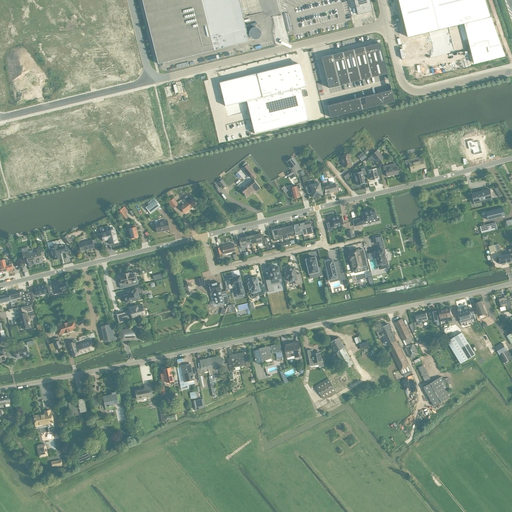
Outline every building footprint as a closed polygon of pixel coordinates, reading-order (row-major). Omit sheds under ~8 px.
[(11,0),(13,7),(0,9),(0,105),(99,80),(79,0),(11,0)] [(141,0),(158,64),(249,41),(248,36),(249,36),(250,36),(250,37),(251,37),(251,38),(252,38),(252,39),(253,39),(254,39),(255,39),(256,39),(257,39),(258,39),(258,38),(259,38),(260,37),(261,36),(261,35),(261,34),(261,33),(261,32),(261,31),(261,30),(260,30),(260,29),(259,28),(258,28),(258,27),(257,27),(256,27),(255,27),(254,27),(253,27),(252,27),(252,28),(251,28),(251,29),(250,29),(250,30),(249,30),(249,31),(249,32),(249,33),(247,34),(238,0),(141,0)] [(369,0),(353,0),(357,14),(372,11),(369,0)] [(399,0),(408,37),(465,24),(471,50),(474,50),(476,55),(473,56),(475,64),(505,56),(500,42),(495,28),(491,14),(486,0),(399,0)] [(379,43),(321,57),(328,88),(387,73),(379,43)] [(289,65),(219,82),(225,106),(246,101),(254,134),(308,120),(300,88),(306,86),(301,68),(300,69),(299,64),(289,66),(289,65)] [(391,90),(327,105),(330,117),(394,102),(391,90)] [(143,146),(151,140),(147,135),(139,140),(143,146)] [(487,135),(483,137),(484,143),(489,142),(490,149),(494,148),(494,149),(501,147),(501,146),(504,145),(502,136),(499,137),(492,138),(492,139),(488,140),(487,135)] [(474,140),(467,141),(470,151),(470,150),(472,149),(472,150),(473,150),(474,155),(483,153),(480,141),(474,142),(474,140)] [(453,149),(449,150),(449,153),(452,153),(453,159),(464,156),(462,147),(463,147),(462,143),(452,145),(453,149)] [(383,157),(377,150),(371,155),(376,162),(383,157)] [(433,151),(430,152),(432,160),(435,159),(436,161),(437,165),(445,162),(443,152),(438,153),(434,154),(433,151)] [(362,152),(357,156),(361,161),(366,157),(362,152)] [(298,154),(293,158),(297,164),(302,160),(298,154)] [(343,167),(352,165),(349,154),(340,156),(343,167)] [(417,169),(418,169),(425,167),(423,160),(409,163),(412,171),(416,170),(416,169),(417,169)] [(248,177),(254,172),(247,164),(242,169),(248,177)] [(396,166),(388,168),(387,165),(383,166),(383,169),(385,169),(386,176),(397,174),(396,166)] [(361,172),(354,173),(356,185),(364,183),(362,175),(366,174),(364,168),(361,169),(361,172)] [(376,168),(368,170),(370,180),(378,178),(376,168)] [(218,182),(223,188),(227,184),(222,178),(218,182)] [(328,178),(331,192),(337,191),(335,183),(333,184),(332,180),(332,178),(328,178)] [(254,194),(260,188),(254,180),(241,190),(247,198),(253,193),(254,194)] [(322,195),(320,187),(319,183),(314,184),(305,186),(307,194),(311,193),(312,197),(322,195)] [(293,198),(300,197),(297,186),(290,188),(293,198)] [(492,199),(490,190),(472,194),(474,203),(492,199)] [(185,213),(195,205),(189,196),(179,204),(180,206),(179,207),(185,213)] [(173,208),(178,204),(173,198),(168,202),(173,208)] [(145,207),(150,214),(160,206),(155,200),(145,207)] [(117,212),(124,220),(128,217),(125,213),(128,211),(124,206),(117,212)] [(503,207),(486,211),(488,220),(505,216),(503,207)] [(361,222),(363,221),(376,218),(374,210),(361,213),(363,218),(361,219),(361,218),(353,220),(354,226),(362,224),(361,222)] [(332,230),(331,227),(343,224),(341,216),(329,218),(330,222),(326,223),(328,231),(332,230)] [(157,232),(169,230),(167,220),(154,223),(157,232)] [(304,222),(299,224),(300,231),(301,231),(301,233),(302,233),(303,232),(303,230),(306,230),(305,228),(307,228),(307,226),(305,226),(304,222)] [(496,222),(480,226),(482,233),(481,233),(482,233),(498,229),(497,229),(496,223),(496,222)] [(303,235),(302,233),(301,233),(301,231),(300,231),(299,224),(293,225),(295,232),(298,231),(299,236),(303,235)] [(138,237),(136,226),(128,228),(130,239),(138,237)] [(101,233),(96,235),(101,241),(103,241),(107,240),(107,239),(108,239),(110,243),(117,241),(114,229),(106,231),(107,232),(101,233)] [(263,245),(265,244),(264,238),(263,235),(260,236),(260,233),(254,235),(256,242),(257,244),(262,243),(263,245)] [(367,254),(369,259),(375,257),(377,265),(381,264),(382,268),(388,267),(387,262),(385,262),(384,259),(385,258),(384,254),(385,254),(380,235),(373,237),(375,243),(377,243),(379,250),(376,251),(374,252),(374,253),(367,254)] [(80,251),(94,248),(92,240),(78,244),(80,251)] [(66,252),(64,244),(59,245),(58,244),(49,246),(53,260),(61,257),(60,253),(66,252)] [(237,247),(234,247),(233,244),(221,246),(223,254),(235,251),(235,253),(238,253),(237,247)] [(489,246),(490,252),(497,251),(495,244),(489,246)] [(33,253),(36,264),(43,262),(41,256),(44,256),(42,247),(36,249),(37,252),(33,253)] [(511,260),(511,261),(511,256),(511,255),(511,248),(509,250),(510,254),(499,257),(500,264),(511,260)] [(348,253),(350,261),(352,269),(353,269),(362,267),(367,265),(363,249),(358,250),(358,249),(349,251),(349,253),(348,253)] [(36,264),(33,253),(29,254),(28,251),(22,253),(24,261),(27,260),(28,266),(36,264)] [(4,257),(7,271),(13,270),(11,261),(8,261),(7,259),(8,259),(7,256),(4,257)] [(315,257),(306,259),(309,274),(318,271),(319,276),(323,275),(321,267),(317,268),(315,257)] [(325,265),(329,280),(337,278),(333,263),(325,265)] [(277,266),(267,269),(270,279),(265,280),(266,286),(280,282),(279,278),(280,278),(277,266)] [(286,269),(287,272),(285,273),(286,277),(288,277),(289,281),(294,280),(295,284),(302,283),(300,273),(296,274),(294,267),(286,269)] [(119,284),(120,288),(138,284),(137,279),(134,280),(132,273),(127,274),(127,273),(119,275),(121,283),(119,284)] [(243,293),(239,276),(233,277),(234,278),(230,279),(230,280),(227,281),(229,289),(235,287),(236,295),(242,293),(243,293)] [(251,289),(252,293),(254,292),(255,296),(265,293),(263,285),(258,286),(258,285),(257,283),(258,283),(258,282),(257,282),(256,277),(251,278),(250,276),(246,278),(247,284),(248,284),(249,289),(251,289)] [(54,292),(54,293),(62,291),(61,290),(66,289),(65,283),(60,284),(59,281),(51,283),(53,289),(48,290),(49,293),(54,292)] [(192,286),(187,282),(183,289),(185,291),(186,289),(187,287),(190,289),(192,286)] [(228,304),(228,301),(227,296),(221,298),(220,292),(219,292),(218,290),(221,290),(220,288),(221,288),(220,284),(219,284),(219,282),(209,284),(211,292),(213,292),(216,303),(223,301),(224,304),(228,304)] [(377,294),(410,288),(409,284),(377,290),(377,294)] [(34,288),(36,295),(46,293),(44,285),(34,288)] [(126,302),(139,299),(136,289),(128,292),(129,294),(124,295),(126,302)] [(24,293),(24,291),(9,294),(10,301),(21,298),(20,297),(22,297),(23,301),(27,300),(25,293),(24,293)] [(0,303),(10,301),(9,294),(0,296),(0,303)] [(500,307),(501,311),(511,308),(508,297),(508,295),(504,296),(505,298),(499,299),(501,307),(500,307)] [(479,316),(486,313),(481,301),(474,303),(479,316)] [(141,303),(128,306),(131,319),(139,317),(139,315),(144,314),(143,309),(141,303)] [(22,313),(18,314),(22,329),(29,327),(27,321),(29,320),(28,316),(34,314),(31,305),(21,308),(22,313)] [(468,306),(457,309),(461,322),(476,317),(473,308),(469,309),(468,306)] [(449,321),(452,320),(450,308),(438,310),(440,318),(448,317),(449,321)] [(125,314),(117,316),(119,323),(124,322),(123,318),(130,316),(128,311),(125,312),(125,314)] [(433,321),(434,321),(435,326),(439,325),(438,320),(436,311),(429,312),(430,317),(432,317),(433,321)] [(405,345),(413,341),(402,318),(395,322),(403,340),(405,345)] [(58,326),(60,334),(75,329),(73,321),(58,326)] [(418,330),(414,330),(412,323),(409,324),(418,343),(424,340),(419,329),(418,330)] [(116,339),(113,324),(105,325),(108,341),(116,339)] [(379,329),(380,331),(377,332),(380,338),(383,336),(387,345),(388,345),(400,370),(409,366),(396,340),(397,340),(389,324),(379,329)] [(138,335),(137,328),(119,331),(120,335),(124,334),(124,336),(126,336),(126,339),(130,339),(132,339),(135,339),(136,339),(137,338),(138,337),(138,336),(138,335)] [(461,364),(475,355),(462,333),(447,341),(461,364)] [(59,341),(58,337),(52,339),(53,342),(49,343),(52,351),(62,347),(59,341)] [(344,367),(353,362),(339,338),(330,342),(336,353),(328,358),(331,362),(338,357),(344,367)] [(90,340),(79,344),(75,345),(74,341),(68,343),(72,356),(93,350),(90,340)] [(288,359),(295,358),(301,357),(298,341),(285,344),(288,359)] [(410,358),(419,355),(413,343),(405,348),(410,358)] [(495,347),(499,355),(507,351),(502,343),(495,347)] [(280,345),(258,349),(258,350),(254,351),(256,363),(262,362),(262,360),(271,358),(270,353),(276,352),(277,358),(282,357),(280,345)] [(15,358),(28,355),(26,347),(13,350),(15,358)] [(307,350),(309,361),(310,366),(315,365),(319,364),(319,367),(324,366),(323,359),(321,359),(320,352),(323,352),(319,352),(318,351),(315,353),(315,354),(313,354),(312,350),(307,350)] [(244,352),(237,354),(240,366),(246,365),(249,364),(248,360),(246,360),(244,352)] [(230,359),(228,359),(229,365),(228,365),(230,371),(230,373),(233,372),(233,370),(234,370),(236,369),(235,367),(240,366),(237,354),(231,355),(230,355),(229,355),(230,359)] [(214,357),(217,370),(221,369),(220,366),(224,365),(226,372),(229,371),(227,363),(224,364),(223,358),(222,359),(221,356),(214,357)] [(214,357),(206,358),(209,371),(210,375),(218,374),(217,370),(214,357)] [(209,371),(206,358),(200,360),(200,363),(199,363),(199,368),(197,368),(198,376),(201,376),(201,374),(205,373),(205,372),(209,371)] [(186,381),(194,380),(191,364),(181,366),(183,376),(185,375),(186,381)] [(431,379),(424,365),(418,367),(425,381),(431,379)] [(324,399),(357,380),(349,366),(337,373),(334,368),(329,371),(332,376),(316,386),(324,399)] [(164,373),(160,374),(162,380),(165,379),(166,382),(173,380),(170,367),(163,369),(164,373)] [(442,377),(441,377),(423,387),(434,406),(452,396),(442,377)] [(147,397),(152,396),(150,385),(144,386),(145,388),(135,390),(137,399),(142,399),(141,396),(146,395),(147,397)] [(103,396),(106,410),(114,408),(113,404),(121,402),(119,393),(116,394),(116,391),(111,393),(111,394),(103,396)] [(70,414),(75,413),(75,415),(81,414),(80,412),(86,411),(84,398),(77,399),(77,401),(68,403),(70,414)] [(203,406),(202,399),(195,400),(196,407),(203,406)] [(48,427),(48,428),(49,432),(55,431),(51,413),(50,413),(49,410),(44,411),(45,415),(30,418),(33,430),(37,429),(38,432),(40,432),(39,428),(48,427)] [(105,428),(103,419),(96,421),(98,430),(105,428)] [(345,432),(349,429),(345,424),(340,427),(345,432)] [(36,446),(38,457),(48,456),(46,444),(44,444),(44,443),(38,444),(38,446),(36,446)]
